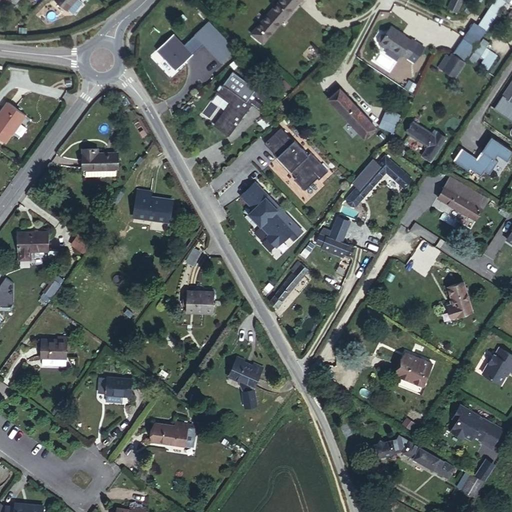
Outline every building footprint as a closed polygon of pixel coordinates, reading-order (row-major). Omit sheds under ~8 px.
[(53,0),(52,2),(66,12),(75,0),(53,0)] [(75,0),(66,12),(72,16),(81,5),(75,0)] [(264,47),(298,5),(291,0),(279,0),(250,36),(264,47)] [(459,10),(462,0),(450,0),(448,6),(459,10)] [(500,0),(488,0),(474,21),(483,28),(500,0)] [(220,65),(233,53),(206,25),(203,29),(200,25),(194,29),(197,34),(193,38),(220,65)] [(409,40),(397,32),(397,31),(389,25),(384,33),(380,33),(377,38),(377,43),(382,46),(387,46),(398,55),(400,53),(412,62),(422,48),(410,39),(409,40)] [(191,55),(172,32),(155,47),(176,70),(191,55)] [(464,57),(473,44),(461,36),(451,50),(464,57)] [(472,64),(484,44),(478,40),(465,61),(472,64)] [(464,57),(451,50),(448,55),(462,62),(464,57)] [(453,78),(462,62),(448,55),(446,60),(440,72),(453,78)] [(440,72),(446,60),(442,58),(437,70),(440,72)] [(259,111),(268,98),(232,74),(224,85),(223,86),(217,94),(231,105),(217,127),(230,137),(251,105),(259,111)] [(511,79),(494,106),(511,119),(511,79)] [(369,118),(339,85),(328,95),(357,129),(369,118)] [(400,106),(403,96),(398,94),(395,105),(400,106)] [(10,136),(22,118),(4,105),(0,110),(0,142),(1,143),(7,134),(10,136)] [(363,136),(375,124),(369,118),(357,129),(363,136)] [(429,133),(425,130),(407,119),(399,131),(422,144),(432,150),(441,135),(432,129),(429,133)] [(327,169),(309,151),(307,153),(293,139),(292,140),(279,126),(263,142),(276,156),(278,154),(286,162),(284,164),(296,175),(294,177),(305,188),(317,177),(318,178),(327,169)] [(506,158),(511,149),(511,148),(490,133),(481,147),(483,148),(481,152),(479,151),(476,156),(460,146),(452,158),(467,169),(470,166),(480,174),(484,168),(488,172),(497,158),(494,156),(497,151),(506,158)] [(426,159),(432,150),(422,144),(416,152),(426,159)] [(121,167),(121,153),(106,152),(106,147),(79,148),(79,169),(82,169),(113,168),(121,167)] [(409,179),(382,156),(376,164),(371,160),(351,183),(355,187),(374,165),(383,173),(401,188),(409,179)] [(359,201),(383,173),(374,165),(355,187),(350,193),(359,201)] [(476,220),(487,199),(444,174),(432,193),(476,220)] [(302,230),(254,181),(240,195),(253,208),(248,213),(269,234),(267,236),(277,246),(289,234),(293,239),(302,230)] [(170,219),(172,201),(163,200),(164,195),(139,192),(137,216),(170,219)] [(359,201),(350,193),(346,198),(346,202),(350,206),(355,206),(359,201)] [(352,227),(355,220),(343,214),(340,221),(352,227)] [(345,240),(352,227),(340,221),(333,234),(345,240)] [(333,234),(323,229),(319,239),(323,241),(348,254),(352,256),(357,247),(345,240),(333,234)] [(46,259),(45,231),(13,231),(14,260),(35,260),(46,259)] [(87,244),(75,236),(70,244),(81,252),(87,244)] [(348,254),(323,241),(321,245),(346,257),(348,254)] [(192,247),(186,261),(194,264),(200,249),(192,247)] [(33,267),(36,264),(35,260),(14,260),(14,270),(28,269),(33,267)] [(277,307),(306,268),(296,261),(268,300),(277,307)] [(47,299),(57,285),(48,278),(44,284),(46,286),(40,294),(47,299)] [(471,309),(465,281),(451,284),(455,305),(450,306),(451,314),(471,309)] [(214,314),(215,293),(183,289),(181,311),(214,314)] [(72,353),(72,330),(58,330),(58,334),(43,334),(43,353),(46,353),(71,353),(72,353)] [(510,373),(511,370),(511,354),(501,348),(497,354),(493,352),(480,371),(498,384),(507,371),(510,373)] [(415,391),(429,362),(405,349),(390,379),(415,391)] [(265,401),(268,377),(261,376),(260,381),(244,378),(242,398),(265,401)] [(142,399),(144,379),(117,377),(117,378),(116,395),(116,397),(142,399)] [(461,411),(464,406),(458,403),(455,407),(461,411)] [(478,441),(490,423),(477,414),(475,417),(472,415),(474,412),(464,406),(461,411),(455,407),(449,417),(455,421),(449,430),(457,436),(459,433),(468,440),(471,437),(478,441)] [(186,423),(186,422),(173,420),(173,425),(152,421),(148,441),(181,447),(182,445),(186,423)] [(192,447),(196,425),(186,423),(182,445),(192,447)] [(488,450),(501,431),(490,423),(478,441),(477,443),(488,450)] [(403,451),(410,441),(400,434),(395,441),(393,442),(392,439),(384,441),(379,437),(374,444),(371,444),(374,458),(394,454),(394,451),(400,450),(403,451)] [(454,467),(410,440),(410,441),(403,451),(446,480),(454,467)] [(471,495),(480,481),(471,475),(462,489),(471,495)] [(134,511),(135,502),(124,501),(124,506),(108,505),(107,511),(134,511)] [(41,511),(42,505),(13,503),(13,509),(1,508),(1,511),(41,511)]
